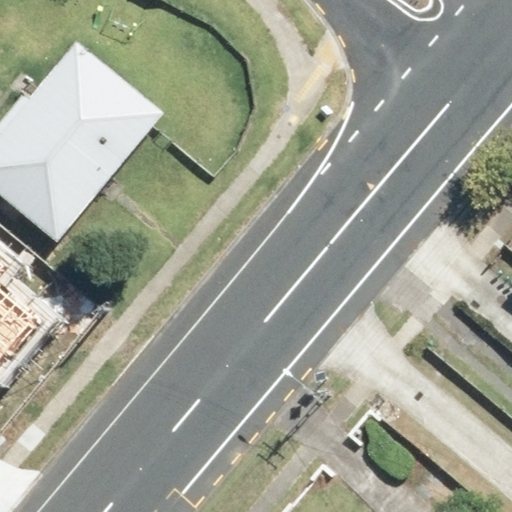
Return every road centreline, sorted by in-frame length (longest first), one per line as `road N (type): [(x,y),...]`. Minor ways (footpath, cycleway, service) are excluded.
road 1 (secondary): [(112,511),(476,78)]
road 2 (residential): [(476,78),(357,0)]
